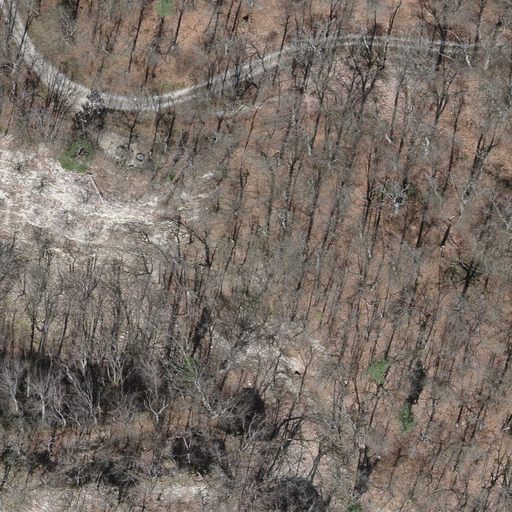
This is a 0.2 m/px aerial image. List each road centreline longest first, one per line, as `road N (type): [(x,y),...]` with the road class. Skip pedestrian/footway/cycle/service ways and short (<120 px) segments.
road 1 (track): [(511,44),(329,39),(161,101),(114,103),(58,85),(10,0)]
road 2 (track): [(58,85),(86,120),(130,137),(187,138),(299,106),(340,107),(430,127),(511,177)]
